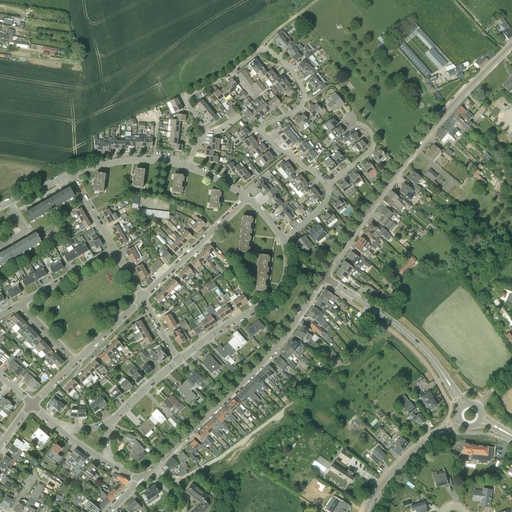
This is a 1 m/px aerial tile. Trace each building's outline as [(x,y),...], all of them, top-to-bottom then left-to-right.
[(503,18),(500,20),(502,23),(501,24),(507,31),(503,34),(508,40),(511,36),(511,29),(509,26),(506,22),(503,18)] [(419,27),(415,23),(406,30),(405,29),(403,30),(406,33),(405,34),(408,38),(416,30),(432,48),(429,51),(429,52),(429,53),(443,68),(447,64),(444,61),(437,52),(440,49),(436,46),(437,46),(419,27)] [(288,38),(281,30),(273,37),(274,38),(275,37),(277,39),(275,41),(279,45),(288,38)] [(394,42),(426,79),(432,74),(399,37),(404,32),(403,32),(399,36),(398,35),(396,38),(394,36),(391,39),(394,42)] [(381,35),(377,38),(381,43),(379,44),(382,47),(380,48),(386,54),(392,49),(386,43),(388,42),(381,35)] [(292,42),(288,38),(279,45),(283,50),(286,47),(288,49),(294,44),(292,42)] [(295,45),(294,44),(288,49),(290,51),(288,53),(291,58),(302,49),(299,46),(296,44),(295,45)] [(305,57),(309,54),(307,53),(310,50),(306,46),(302,49),(291,58),(295,63),(303,57),(304,56),(305,57)] [(302,70),(312,62),(309,58),(318,51),(316,49),(310,54),(309,54),(305,57),(307,59),(305,60),(298,66),(302,70)] [(491,59),(487,54),(484,57),(482,55),(477,58),(478,59),(475,63),(482,69),(491,59)] [(253,69),(260,64),(256,60),(249,65),(253,69)] [(310,75),(316,70),(314,68),(316,67),(312,62),(302,70),(306,75),(308,73),(310,75)] [(450,77),(466,70),(465,67),(468,65),(467,63),(447,71),(450,77)] [(256,74),(263,68),(260,64),(253,69),(256,74)] [(261,79),(267,73),(263,68),(256,74),(261,79)] [(268,80),(275,74),(271,70),(267,73),(261,79),(264,76),(268,80)] [(312,85),(319,79),(315,75),(318,73),(316,70),(310,75),(312,78),(308,81),(312,85)] [(272,85),(278,79),(275,74),(268,80),(272,85)] [(511,74),(511,77),(503,86),(509,92),(511,89),(511,74)] [(279,86),(286,80),(283,76),(278,79),(272,85),(276,82),(279,86)] [(234,91),(235,91),(233,89),(238,86),(232,79),(227,83),(228,85),(232,89),(233,89),(234,91)] [(323,84),(319,79),(312,85),(316,90),(318,88),(321,92),(327,87),(324,83),(323,84)] [(280,93),(283,91),(290,85),(286,80),(279,86),(276,88),(280,93)] [(229,95),(234,91),(233,89),(232,89),(228,85),(224,88),(229,95)] [(229,95),(224,88),(220,92),(219,91),(219,92),(223,97),(224,98),(224,97),(225,99),(229,95)] [(219,101),(224,98),(223,97),(219,92),(219,91),(218,90),(214,94),(219,101)] [(440,102),(443,100),(436,91),(435,92),(436,92),(434,93),(440,102)] [(340,108),(344,105),(335,93),(330,97),(333,100),(327,105),(333,112),(339,107),(340,108)] [(276,108),(281,104),(275,97),(271,101),(276,108)] [(172,108),(180,104),(177,98),(170,102),(172,108)] [(203,100),(197,105),(199,108),(198,109),(200,111),(207,105),(205,103),(203,100)] [(276,108),(271,101),(266,104),(270,109),(271,110),(272,111),(276,108)] [(266,114),(271,110),(270,109),(266,104),(265,103),(260,107),(266,114)] [(175,113),(182,110),(180,104),(172,108),(175,113)] [(319,107),(317,104),(314,107),(312,104),(311,106),(318,115),(320,113),(322,115),(326,111),(322,105),(319,107)] [(207,105),(200,111),(200,112),(201,113),(202,112),(204,114),(205,115),(211,110),(210,109),(207,106),(207,105)] [(313,122),(317,118),(316,116),(318,115),(311,106),(310,106),(311,109),(308,111),(311,114),(308,116),(313,122)] [(454,113),(460,119),(466,112),(460,106),(454,113)] [(262,117),(266,114),(260,107),(256,110),(262,117)] [(211,110),(205,115),(206,117),(207,118),(206,119),(207,120),(214,115),(214,114),(212,112),(211,110)] [(245,116),(242,118),(247,124),(250,122),(251,123),(255,119),(248,110),(244,114),(245,116)] [(251,114),(250,112),(249,110),(248,110),(255,119),(257,121),(262,117),(256,110),(251,114)] [(467,111),(466,112),(460,119),(466,125),(469,121),(473,117),(467,111)] [(466,132),(469,128),(466,125),(460,119),(454,113),(447,121),(456,129),(459,126),(466,132)] [(214,115),(207,120),(209,123),(210,122),(213,125),(219,120),(216,117),(214,115)] [(306,118),(303,115),(300,117),(299,115),(298,116),(305,125),(307,123),(308,125),(313,122),(308,116),(306,118)] [(299,132),(304,129),(302,127),(305,125),(298,116),(296,117),(298,119),(295,122),(297,125),(295,127),(299,132)] [(328,136),(329,135),(335,130),(333,128),(338,124),(333,119),(324,126),(327,130),(325,132),(328,136)] [(458,131),(456,129),(447,121),(441,128),(452,138),(458,131)] [(285,132),(280,136),(284,142),(293,135),(289,130),(291,128),(289,124),(283,129),(285,132)] [(332,140),(334,143),(335,144),(338,143),(342,139),(340,136),(344,133),(340,127),(335,130),(329,135),(331,134),(334,138),(332,140)] [(245,128),(237,135),(240,138),(239,138),(241,141),(241,140),(243,143),(248,139),(246,137),(249,134),(245,128)] [(456,141),(453,138),(452,138),(441,128),(435,135),(441,141),(446,136),(451,140),(452,141),(451,142),(453,144),(456,141)] [(359,139),(357,136),(357,135),(355,132),(350,137),(348,135),(342,139),(345,143),(348,141),(351,145),(354,143),(359,139)] [(297,140),(293,135),(294,134),(293,135),(284,142),(289,148),(294,144),(296,146),(302,141),(300,138),(297,140)] [(249,150),(256,145),(254,143),(255,142),(251,136),(243,143),(248,148),(249,150)] [(309,142),(306,138),(302,141),(296,146),(299,144),(301,146),(299,148),(303,154),(310,148),(307,143),(309,142)] [(103,154),(104,140),(99,140),(95,140),(95,147),(98,147),(98,151),(102,151),(102,154),(103,154)] [(366,146),(362,141),(356,146),(354,143),(351,145),(348,148),(350,151),(353,148),(355,151),(357,149),(359,152),(366,146)] [(256,153),(258,156),(265,151),(267,149),(263,144),(258,148),(256,145),(249,150),(249,151),(250,152),(253,156),(256,153)] [(433,162),(441,152),(433,146),(426,155),(433,162)] [(315,151),(312,147),(311,148),(310,148),(303,154),(305,152),(307,155),(305,156),(310,162),(317,156),(314,152),(315,151)] [(378,164),(387,157),(380,149),(374,154),(375,156),(373,158),(378,164)] [(267,153),(265,151),(258,156),(254,159),(257,163),(261,160),(264,165),(273,158),(268,152),(267,153)] [(450,161),(453,158),(445,151),(442,154),(450,161)] [(338,165),(344,160),(341,157),(342,157),(338,152),(335,154),(335,155),(332,158),(335,162),(338,165)] [(489,161),(492,158),(486,153),(483,156),(489,161)] [(330,171),(336,167),(333,164),(335,162),(332,158),(331,156),(328,158),(329,159),(324,163),(330,171)] [(468,171),(473,165),(468,160),(462,166),(465,169),(468,171)] [(285,164),(283,162),(277,166),(279,169),(280,168),(284,172),(291,167),(287,162),(285,164)] [(367,177),(376,170),(369,162),(362,167),(364,169),(362,171),(367,177)] [(228,172),(235,167),(231,163),(224,168),(228,172)] [(235,175),(241,170),(237,165),(235,167),(228,172),(228,173),(231,170),(235,175)] [(244,167),(241,170),(235,175),(238,173),(241,178),(248,172),(244,167)] [(288,181),(294,176),(292,173),(295,172),(291,167),(284,172),(288,177),(287,178),(288,181)] [(143,188),(145,170),(136,169),(135,178),(134,187),(143,188)] [(473,175),(470,179),(472,181),(476,178),(483,184),(485,182),(483,180),(478,176),(480,173),(476,169),(472,174),(473,175)] [(434,181),(438,177),(430,170),(426,174),(434,181)] [(245,182),(252,177),(248,172),(241,178),(245,182)] [(354,187),(363,180),(356,172),(350,177),(351,179),(349,181),(354,187)] [(419,192),(421,189),(416,185),(421,178),(413,172),(407,179),(414,183),(412,186),(419,192)] [(104,193),(106,174),(96,173),(95,182),(94,191),(104,193)] [(181,194),(182,186),(182,185),(183,176),(174,175),(172,193),(181,194)] [(304,180),(300,175),(296,178),(294,176),(288,181),(290,183),(293,180),(297,185),(304,180)] [(264,181),(263,178),(257,183),(258,186),(256,188),(259,192),(269,185),(265,180),(264,181)] [(304,180),(297,185),(294,187),(298,192),(300,191),(301,193),(307,188),(306,186),(308,184),(304,180)] [(347,183),(345,181),(338,186),(345,194),(354,187),(349,181),(347,183)] [(270,184),(269,185),(259,192),(263,197),(266,194),(268,197),(278,189),(276,186),(273,188),(270,184)] [(410,189),(403,184),(401,187),(402,188),(400,192),(409,199),(413,193),(416,196),(419,192),(412,186),(410,189)] [(75,197),(69,188),(63,192),(62,190),(60,192),(61,193),(48,200),(47,199),(46,200),(52,210),(75,197)] [(317,192),(313,188),(309,191),(307,188),(301,193),(303,196),(306,193),(310,198),(317,192)] [(272,205),(279,200),(275,195),(276,194),(279,192),(278,189),(268,197),(270,199),(268,201),(272,205)] [(218,209),(219,202),(219,200),(220,191),(211,190),(209,208),(218,209)] [(314,202),(321,197),(317,192),(310,198),(307,200),(309,203),(312,200),(314,202)] [(402,210),(405,206),(397,200),(399,198),(391,192),(387,196),(401,209),(402,210)] [(401,209),(387,196),(383,201),(388,206),(386,208),(394,215),(395,217),(397,214),(393,210),(395,208),(399,212),(401,209)] [(340,202),(338,199),(332,204),(339,213),(348,206),(343,200),(340,202)] [(409,208),(412,205),(404,199),(402,202),(409,208)] [(52,210),(46,200),(45,200),(46,202),(34,209),(33,207),(30,209),(31,210),(25,214),(30,223),(52,210)] [(282,204),(279,200),(272,205),(275,210),(278,208),(280,210),(286,206),(284,203),(282,204)] [(287,205),(286,206),(280,210),(281,213),(279,215),(283,219),(292,212),(293,211),(287,204),(287,205)] [(112,215),(110,211),(113,209),(112,207),(103,212),(106,218),(117,212),(112,215)] [(79,217),(84,214),(81,208),(72,213),(73,216),(77,214),(79,217)] [(391,231),(396,226),(389,220),(394,215),(386,208),(381,214),(384,216),(380,222),(391,231)] [(201,229),(205,224),(200,219),(202,217),(199,214),(199,213),(195,211),(194,213),(196,214),(197,215),(197,216),(195,218),(198,221),(195,223),(201,229)] [(109,224),(121,218),(120,216),(117,212),(106,218),(109,224)] [(287,224),(294,219),(295,217),(292,212),(283,219),(287,224)] [(327,212),(321,217),(328,226),(329,228),(338,221),(336,219),(332,213),(329,215),(327,212)] [(84,214),(79,217),(82,223),(88,220),(84,214)] [(248,254),(248,246),(249,244),(251,226),(252,217),(242,216),(238,253),(248,254)] [(91,226),(88,220),(82,223),(78,225),(75,227),(76,229),(79,227),(81,231),(85,229),(91,226)] [(193,226),(190,223),(188,225),(197,233),(201,229),(195,223),(193,226)] [(368,228),(379,237),(382,234),(386,238),(389,235),(382,229),(381,230),(375,226),(371,223),(369,226),(368,227),(368,228)] [(311,234),(309,236),(314,242),(317,240),(318,242),(328,235),(325,232),(319,224),(309,231),(311,234)] [(115,234),(128,227),(127,225),(120,228),(118,225),(112,228),(115,234)] [(119,240),(127,235),(125,232),(129,229),(128,227),(115,234),(119,240)] [(188,241),(192,237),(184,228),(180,233),(182,236),(188,241)] [(366,231),(364,233),(368,236),(367,237),(374,241),(378,236),(379,237),(368,228),(367,229),(366,229),(366,230),(366,231)] [(417,238),(424,231),(422,229),(416,234),(411,230),(410,232),(417,238)] [(180,238),(175,232),(172,234),(184,245),(188,241),(182,236),(180,238)] [(0,266),(41,242),(40,240),(39,236),(38,234),(37,235),(36,233),(15,246),(14,244),(12,246),(13,247),(0,254),(0,266)] [(100,247),(103,245),(96,234),(91,237),(94,242),(89,244),(91,248),(95,246),(97,249),(99,247),(99,248),(100,247)] [(179,249),(184,245),(172,234),(171,236),(176,241),(174,244),(179,249)] [(129,239),(127,235),(119,240),(122,246),(131,241),(130,238),(129,239)] [(305,236),(296,243),(304,253),(313,246),(305,236)] [(358,242),(357,243),(366,249),(370,244),(365,240),(364,240),(361,238),(359,240),(358,240),(357,241),(358,242)] [(77,243),(79,247),(83,254),(89,251),(85,244),(86,244),(84,240),(77,243)] [(171,246),(169,243),(167,245),(175,254),(179,249),(174,244),(171,246)] [(356,245),(354,247),(357,250),(362,254),(363,252),(365,254),(367,250),(366,249),(357,243),(356,243),(355,244),(356,245)] [(215,250),(210,245),(205,250),(210,255),(213,252),(215,255),(217,253),(215,250)] [(163,254),(161,256),(167,262),(172,257),(167,252),(169,250),(164,246),(160,251),(163,254)] [(78,257),(83,254),(79,247),(74,250),(78,257)] [(136,253),(133,247),(126,251),(129,257),(136,253)] [(69,253),(67,250),(60,254),(62,258),(64,257),(67,263),(73,260),(69,253)] [(73,260),(78,257),(74,250),(69,253),(73,260)] [(210,265),(212,263),(207,258),(210,255),(205,250),(200,255),(205,259),(208,262),(210,265)] [(350,256),(348,258),(355,263),(353,265),(356,267),(357,267),(358,265),(360,266),(362,262),(363,261),(361,260),(351,252),(349,255),(350,256)] [(132,263),(139,259),(136,253),(129,257),(132,263)] [(196,259),(200,264),(205,259),(200,255),(196,259)] [(255,291),(265,292),(266,283),(268,265),(268,256),(259,255),(255,291)] [(58,271),(63,268),(60,262),(61,261),(59,257),(56,259),(56,260),(58,263),(54,265),(58,271)] [(408,261),(406,263),(410,267),(417,261),(414,258),(411,261),(412,262),(410,263),(408,261)] [(158,259),(156,262),(148,268),(154,274),(163,265),(159,260),(158,259)] [(200,264),(196,259),(191,264),(195,268),(198,272),(200,269),(197,267),(200,264),(204,267),(200,264)] [(50,264),(49,263),(46,265),(48,269),(50,268),(53,274),(58,271),(54,265),(53,262),(50,264)] [(343,266),(340,269),(349,275),(350,276),(355,270),(356,271),(361,274),(363,271),(357,267),(356,267),(355,269),(353,268),(344,262),(342,265),(343,266)] [(39,266),(41,270),(37,272),(41,278),(46,275),(43,269),(44,268),(42,264),(39,266)] [(138,274),(146,270),(142,264),(135,268),(138,274)] [(31,268),(29,265),(27,266),(29,270),(32,274),(36,281),(41,278),(37,272),(37,271),(35,273),(32,268),(31,268)] [(195,274),(188,267),(183,271),(188,276),(191,273),(193,276),(195,274)] [(340,269),(336,275),(342,280),(344,278),(346,279),(349,275),(340,269)] [(141,280),(149,276),(146,270),(138,274),(141,280)] [(185,284),(187,282),(185,279),(188,276),(183,271),(178,276),(185,284)] [(36,281),(32,274),(27,277),(31,284),(36,281)] [(24,280),(22,276),(18,278),(20,282),(22,281),(25,287),(26,287),(31,284),(27,277),(27,278),(24,280)] [(181,287),(174,280),(169,285),(174,289),(177,286),(179,289),(181,287)] [(16,295),(22,292),(18,286),(19,286),(17,281),(14,284),(11,286),(13,289),(16,295)] [(207,285),(210,290),(217,286),(214,281),(207,285)] [(169,294),(174,289),(169,285),(164,289),(169,294)] [(9,291),(7,287),(4,289),(6,293),(8,292),(7,292),(11,299),(16,295),(13,289),(9,291)] [(164,299),(169,294),(164,289),(159,294),(164,299)] [(325,290),(321,296),(328,301),(329,301),(332,302),(333,303),(335,300),(336,301),(338,299),(332,295),(325,290)] [(511,321),(492,291),(487,294),(511,331),(511,321)] [(162,306),(164,304),(162,301),(164,299),(159,294),(155,298),(162,306)] [(242,305),(248,302),(243,295),(238,298),(242,305)] [(321,296),(318,301),(331,309),(332,306),(330,305),(332,302),(329,301),(328,301),(321,296)] [(237,309),(242,305),(238,298),(232,302),(237,309)] [(318,301),(315,305),(325,312),(326,310),(329,312),(333,314),(336,318),(337,316),(335,313),(331,309),(318,301)] [(226,316),(232,312),(227,305),(222,309),(226,316)] [(314,307),(311,312),(323,320),(324,321),(326,319),(323,317),(324,315),(321,313),(321,312),(314,307)] [(221,320),(226,316),(222,309),(216,313),(221,320)] [(311,312),(308,317),(315,322),(315,321),(319,323),(318,325),(321,328),(325,330),(324,330),(325,331),(327,329),(329,327),(326,323),(324,322),(324,321),(323,320),(311,312)] [(13,327),(22,319),(17,314),(9,322),(13,327)] [(167,324),(174,319),(171,314),(163,318),(167,324)] [(210,327),(216,323),(211,316),(205,320),(210,327)] [(210,327),(205,320),(204,317),(197,321),(199,324),(200,324),(205,330),(210,327)] [(25,328),(22,326),(26,323),(22,319),(13,327),(12,328),(14,330),(16,328),(18,330),(15,332),(18,335),(19,334),(25,328)] [(170,329),(177,325),(174,319),(167,324),(170,329)] [(262,331),(265,328),(258,320),(250,328),(249,327),(246,330),(252,337),(261,330),(262,331)] [(138,330),(144,326),(141,321),(132,326),(133,328),(136,327),(138,330)] [(313,323),(310,326),(316,331),(315,332),(318,335),(319,334),(321,336),(321,335),(323,337),(329,344),(332,341),(332,340),(327,335),(326,334),(319,327),(313,323)] [(302,325),(299,330),(311,339),(313,336),(307,332),(309,329),(302,325)] [(147,331),(144,326),(138,330),(140,332),(133,336),(134,339),(147,331)] [(34,332),(30,327),(27,330),(25,328),(19,334),(21,336),(25,340),(26,340),(34,332)] [(183,335),(180,329),(172,334),(175,339),(186,333),(183,335)] [(299,330),(295,336),(302,340),(304,337),(308,340),(310,341),(316,345),(317,344),(315,343),(311,339),(299,330)] [(144,340),(150,337),(147,331),(134,339),(136,341),(142,337),(144,340)] [(247,342),(237,331),(232,335),(234,337),(228,343),(236,352),(238,350),(237,348),(239,346),(241,348),(247,342)] [(37,342),(35,339),(38,336),(34,332),(26,340),(25,340),(24,342),(28,347),(29,346),(31,348),(37,342)] [(187,342),(190,340),(186,333),(175,339),(179,345),(186,341),(187,342)] [(143,348),(153,342),(150,337),(144,340),(146,343),(143,345),(142,346),(143,348)] [(256,347),(259,345),(253,339),(251,341),(256,347)] [(124,348),(117,340),(113,344),(117,349),(120,347),(122,349),(124,348)] [(47,345),(42,341),(39,344),(37,342),(31,348),(30,349),(32,351),(35,349),(39,353),(47,345)] [(298,347),(292,341),(287,346),(299,357),(301,355),(298,351),(300,349),(299,347),(298,347)] [(236,352),(228,343),(227,344),(227,345),(223,348),(220,345),(216,349),(225,358),(228,355),(230,358),(236,352)] [(116,361),(120,357),(115,352),(117,349),(113,344),(108,349),(113,354),(115,356),(114,358),(116,361)] [(46,358),(53,352),(51,350),(51,349),(47,345),(39,353),(38,354),(40,356),(42,355),(44,357),(44,356),(46,358)] [(303,359),(299,357),(287,346),(284,350),(291,356),(292,355),(297,359),(300,362),(303,359)] [(162,362),(167,358),(161,351),(163,350),(160,347),(154,352),(162,362)] [(111,361),(111,360),(109,358),(113,354),(108,349),(104,353),(111,361)] [(26,359),(27,357),(24,354),(25,354),(21,350),(19,352),(26,359)] [(148,355),(144,350),(141,352),(143,355),(149,361),(151,359),(157,367),(162,362),(154,352),(153,351),(148,355)] [(291,356),(284,350),(279,354),(288,364),(291,361),(288,359),(290,356),(290,357),(291,356)] [(55,354),(53,352),(46,358),(46,359),(45,360),(51,367),(54,364),(60,358),(55,354)] [(10,357),(5,353),(0,359),(0,360),(4,364),(6,362),(8,364),(14,357),(16,355),(14,353),(10,357)] [(107,365),(111,361),(104,353),(99,357),(107,365)] [(146,363),(149,361),(143,355),(141,357),(146,363)] [(212,357),(210,355),(206,358),(207,359),(201,364),(211,374),(220,366),(212,358),(213,358),(212,357)] [(16,359),(14,357),(8,364),(11,366),(9,368),(14,373),(20,366),(19,366),(23,362),(18,358),(16,359)] [(58,368),(64,363),(60,358),(54,364),(58,368)] [(274,363),(283,371),(283,372),(284,371),(288,367),(279,358),(274,363)] [(232,373),(236,370),(230,364),(232,362),(230,360),(228,362),(229,362),(225,365),(232,373)] [(102,368),(96,361),(91,366),(95,370),(98,368),(100,370),(102,368)] [(148,375),(153,371),(150,368),(150,367),(147,364),(142,368),(144,371),(148,375)] [(279,382),(281,380),(276,375),(277,374),(268,365),(265,369),(273,376),(279,382)] [(25,370),(20,366),(14,373),(19,377),(21,375),(23,377),(27,373),(29,370),(27,368),(25,370)] [(86,370),(91,375),(95,370),(91,366),(86,370)] [(140,381),(143,379),(138,373),(140,371),(135,366),(131,370),(134,374),(131,377),(137,383),(140,381)] [(279,382),(273,376),(265,369),(262,371),(269,378),(270,378),(272,380),(270,381),(276,387),(280,383),(278,382),(279,382)] [(82,374),(87,379),(91,375),(86,370),(82,374)] [(204,381),(194,371),(195,370),(191,374),(192,375),(186,381),(193,388),(197,384),(198,385),(200,383),(201,384),(204,381)] [(257,377),(263,383),(263,382),(265,380),(268,384),(269,383),(274,388),(276,387),(270,381),(272,380),(270,378),(269,378),(262,371),(257,377)] [(283,372),(283,371),(280,374),(289,382),(291,379),(284,371),(283,372)] [(29,375),(27,373),(23,377),(25,379),(23,381),(28,386),(34,379),(29,375)] [(85,385),(87,384),(84,381),(87,379),(82,374),(78,378),(85,385)] [(253,381),(259,387),(261,385),(267,391),(268,391),(269,389),(263,383),(257,377),(253,381)] [(37,390),(41,386),(34,379),(28,386),(33,390),(35,388),(37,390)] [(81,387),(74,380),(69,385),(74,390),(76,387),(79,389),(81,387)] [(126,392),(132,387),(126,380),(120,385),(126,392)] [(188,404),(196,396),(190,391),(193,388),(186,381),(178,389),(186,398),(185,400),(188,404)] [(259,387),(253,381),(249,385),(255,391),(259,395),(261,393),(265,397),(267,396),(259,387)] [(71,397),(73,395),(71,392),(74,390),(69,385),(64,389),(71,397)] [(258,403),(260,401),(255,395),(253,393),(255,391),(249,385),(245,389),(258,403)] [(119,397),(122,395),(117,388),(110,393),(113,397),(112,397),(114,400),(118,396),(119,397)] [(258,403),(245,389),(241,393),(247,399),(249,397),(256,405),(258,408),(261,405),(258,403)] [(249,409),(250,407),(248,404),(250,402),(247,399),(241,393),(237,397),(249,409)] [(426,395),(422,398),(424,402),(427,406),(430,410),(431,410),(432,410),(433,410),(434,410),(435,410),(435,409),(436,409),(436,408),(436,407),(437,406),(433,400),(433,399),(431,396),(431,395),(430,395),(429,395),(428,395),(427,395),(426,395)] [(61,400),(56,396),(54,398),(49,403),(52,405),(48,409),(51,412),(59,402),(60,401),(61,400)] [(173,398),(171,396),(166,401),(165,400),(161,404),(166,409),(167,408),(171,413),(172,412),(176,408),(177,409),(181,405),(174,397),(173,398)] [(8,402),(3,398),(0,401),(0,408),(2,410),(8,402)] [(100,409),(107,405),(102,398),(96,402),(100,409)] [(243,415),(245,413),(239,406),(241,404),(235,398),(231,402),(243,415)] [(60,412),(65,406),(60,401),(61,400),(60,401),(59,402),(51,412),(54,414),(58,410),(60,412)] [(409,401),(402,406),(409,415),(412,412),(416,409),(409,401)] [(9,416),(12,412),(10,410),(13,407),(8,402),(2,410),(3,412),(9,416)] [(94,413),(100,409),(96,402),(90,406),(94,413)] [(243,415),(231,402),(227,406),(233,412),(235,410),(239,415),(241,416),(243,415)] [(237,420),(231,414),(233,412),(227,406),(223,410),(232,419),(235,422),(237,420)] [(152,416),(148,420),(155,427),(154,426),(159,422),(164,417),(160,413),(159,412),(157,409),(151,415),(152,416)] [(232,419),(223,410),(219,413),(225,420),(227,418),(230,421),(232,419)] [(412,412),(409,415),(412,418),(415,422),(416,422),(418,425),(420,424),(421,425),(421,424),(423,424),(424,423),(424,422),(425,422),(419,414),(416,417),(415,416),(412,412)] [(225,420),(219,413),(218,415),(215,417),(226,428),(228,426),(223,421),(225,420)] [(178,421),(173,416),(170,418),(177,426),(181,422),(179,420),(178,421)] [(358,417),(353,422),(358,426),(363,421),(359,416),(358,417)] [(226,428),(215,417),(211,421),(217,427),(219,429),(221,427),(224,430),(226,432),(228,430),(226,428)] [(177,426),(170,418),(168,420),(175,428),(177,426)] [(148,438),(153,433),(151,430),(155,427),(148,420),(139,429),(148,438)] [(220,437),(222,435),(215,429),(217,427),(211,421),(207,424),(220,437)] [(220,437),(207,424),(204,428),(209,434),(211,433),(218,439),(220,437)] [(211,444),(214,443),(210,439),(207,436),(209,434),(204,428),(200,432),(206,439),(211,444)] [(41,432),(38,429),(31,437),(35,441),(37,438),(38,440),(44,433),(42,431),(41,432)] [(211,444),(206,439),(200,432),(195,436),(206,447),(208,445),(209,446),(211,444)] [(41,447),(44,444),(49,439),(46,437),(47,436),(44,433),(38,440),(40,441),(38,444),(41,447)] [(398,433),(392,439),(393,441),(403,450),(408,445),(401,438),(402,437),(398,433)] [(140,461),(141,461),(147,456),(143,452),(145,450),(135,439),(136,437),(128,434),(126,438),(131,440),(130,441),(132,442),(132,443),(134,445),(131,448),(134,451),(130,458),(140,461)] [(386,434),(382,438),(385,441),(387,439),(393,446),(391,448),(389,451),(392,455),(395,452),(398,455),(403,450),(393,441),(392,439),(386,434)] [(21,442),(17,439),(13,445),(22,452),(26,447),(29,449),(31,446),(28,444),(29,443),(23,439),(21,442)] [(198,449),(200,451),(201,449),(199,447),(200,446),(199,445),(195,441),(190,445),(195,451),(198,449)] [(373,454),(370,458),(377,465),(386,457),(381,452),(384,449),(378,443),(372,448),(374,450),(372,453),(373,454)] [(60,457),(57,455),(62,448),(57,444),(52,451),(50,454),(54,458),(52,461),(55,463),(60,457)] [(464,445),(463,457),(466,458),(468,458),(470,458),(470,459),(478,460),(478,463),(486,464),(487,461),(491,462),(492,448),(472,446),(472,445),(471,445),(471,444),(468,444),(468,445),(464,445)] [(17,460),(22,452),(13,445),(9,450),(13,453),(11,456),(17,460)] [(195,456),(198,453),(195,451),(190,445),(185,450),(190,455),(189,457),(196,464),(200,461),(197,458),(196,459),(194,457),(195,456)] [(63,469),(66,471),(69,467),(71,465),(73,462),(72,461),(79,453),(75,450),(70,455),(68,458),(70,460),(68,462),(67,462),(66,464),(65,464),(63,469)] [(342,450),(339,457),(348,463),(352,456),(342,450)] [(73,462),(71,465),(74,467),(75,466),(78,462),(78,463),(84,456),(81,453),(80,454),(79,453),(72,461),(73,462)] [(178,457),(182,462),(184,464),(184,463),(185,463),(188,459),(182,453),(178,457)] [(10,458),(6,455),(2,461),(8,466),(9,464),(12,466),(17,460),(11,456),(10,458)] [(87,459),(84,456),(78,463),(78,462),(75,466),(74,467),(73,468),(78,471),(73,477),(77,480),(83,472),(82,471),(86,467),(83,464),(87,459)] [(173,470),(179,465),(172,458),(164,466),(165,466),(170,470),(173,470)] [(5,476),(10,470),(7,467),(8,466),(2,461),(0,463),(0,468),(2,469),(0,471),(0,472),(8,479),(9,479),(5,476)] [(189,469),(184,463),(184,464),(182,462),(179,465),(184,470),(186,472),(189,469)] [(333,464),(329,470),(343,478),(337,487),(342,491),(343,490),(345,487),(344,487),(345,485),(346,486),(348,483),(347,482),(348,482),(350,483),(354,478),(351,476),(353,472),(348,469),(346,473),(333,464)] [(94,477),(96,474),(94,472),(97,469),(91,465),(86,471),(94,477)] [(436,471),(432,473),(436,488),(445,485),(445,487),(452,485),(451,479),(447,480),(445,473),(437,475),(436,471)] [(0,478),(2,480),(1,481),(4,483),(6,483),(8,479),(0,472),(0,478)] [(129,482),(124,478),(114,473),(112,477),(117,481),(118,480),(121,482),(125,486),(129,482)] [(104,480),(103,481),(104,481),(107,484),(112,478),(108,475),(104,480)] [(101,481),(99,484),(104,488),(109,493),(109,494),(114,498),(118,494),(113,489),(112,491),(109,488),(106,486),(105,485),(104,484),(102,483),(101,481)] [(118,494),(125,486),(121,482),(116,487),(113,484),(109,488),(112,491),(113,489),(118,494)] [(40,495),(41,493),(45,486),(39,483),(35,489),(30,496),(31,497),(28,502),(27,501),(26,499),(21,501),(19,501),(14,511),(16,511),(21,511),(24,506),(27,507),(29,503),(34,505),(40,495)] [(202,504),(208,496),(192,484),(186,492),(202,504)] [(144,493),(144,494),(148,500),(148,501),(149,500),(152,498),(154,501),(158,498),(156,496),(159,493),(160,493),(159,493),(155,486),(154,486),(151,488),(150,488),(147,490),(147,491),(144,493)] [(475,487),(473,500),(481,501),(481,506),(485,507),(489,507),(492,490),(483,488),(482,491),(475,490),(475,487)] [(108,495),(102,490),(99,493),(102,495),(109,503),(114,498),(109,494),(109,493),(108,495)] [(15,502),(17,497),(18,495),(19,492),(16,491),(14,496),(12,495),(10,498),(7,496),(2,504),(3,505),(6,507),(6,506),(8,507),(12,500),(15,502)] [(103,510),(95,503),(91,500),(90,501),(79,493),(74,499),(73,498),(69,503),(72,505),(73,504),(77,507),(80,502),(85,505),(84,506),(91,511),(98,511),(100,510),(102,511),(103,510)] [(103,510),(110,503),(109,503),(102,495),(95,503),(103,510)] [(203,511),(206,510),(214,499),(208,495),(208,496),(202,504),(193,511),(203,511)] [(335,497),(327,510),(329,511),(346,511),(347,511),(345,510),(348,505),(342,501),(341,501),(335,497)] [(139,505),(135,500),(132,502),(130,504),(137,511),(141,508),(143,511),(146,509),(144,505),(142,502),(139,505)] [(430,501),(410,506),(413,511),(416,511),(415,511),(424,511),(425,511),(427,510),(427,508),(432,506),(432,503),(430,501)] [(35,511),(36,510),(35,510),(36,509),(33,507),(34,505),(29,503),(27,507),(29,509),(27,511),(35,511)]
